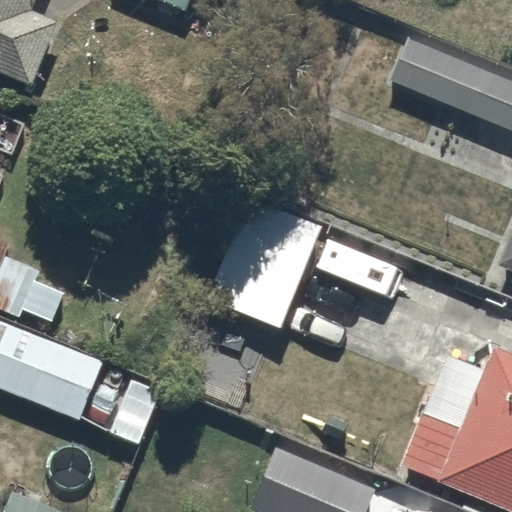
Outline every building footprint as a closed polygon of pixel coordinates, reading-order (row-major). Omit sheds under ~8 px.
[(0,0),(0,63),(30,77),(59,11),(33,0),(0,0)] [(511,73),(406,27),(386,75),(511,130),(511,73)] [(0,175),(17,131),(0,124),(0,175)] [(324,216),(248,188),(206,292),(215,295),(197,346),(243,363),(262,312),(286,321),(324,216)] [(511,219),(496,258),(511,263),(511,219)] [(10,239),(0,234),(0,304),(19,312),(23,303),(53,315),(66,286),(38,274),(42,265),(5,250),(10,239)] [(103,354),(0,313),(0,381),(80,413),(103,354)] [(511,345),(496,339),(486,363),(444,347),(400,456),(511,501),(511,345)] [(162,385),(133,373),(110,426),(138,439),(162,385)] [(372,464),(289,429),(283,443),(275,440),(249,501),(274,511),(365,511),(378,483),(366,478),(372,464)] [(65,511),(67,508),(14,486),(3,511),(65,511)]
